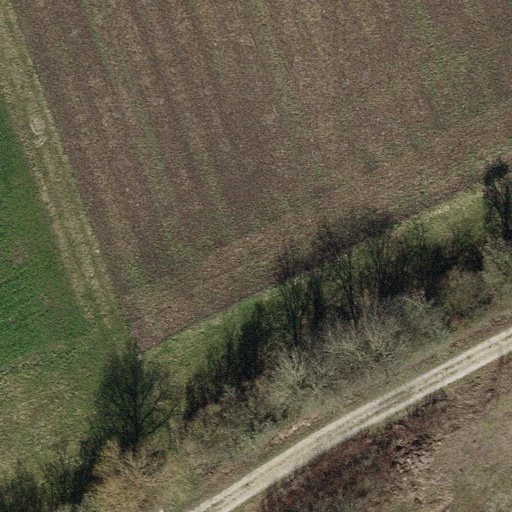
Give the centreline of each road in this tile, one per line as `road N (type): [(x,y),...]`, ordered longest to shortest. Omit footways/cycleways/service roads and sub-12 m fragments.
road 1 (track): [(0,22),(184,511)]
road 2 (track): [(511,330),(358,406),(206,511)]
